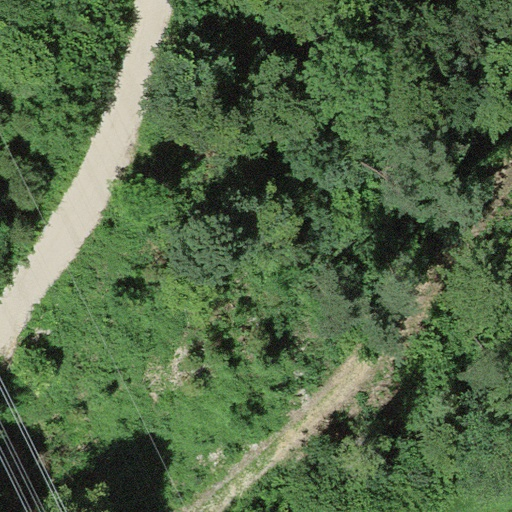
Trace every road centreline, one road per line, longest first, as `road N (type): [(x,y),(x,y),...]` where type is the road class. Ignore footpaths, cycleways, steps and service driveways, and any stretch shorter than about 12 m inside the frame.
road 1 (track): [(511,147),(339,398),(214,511)]
road 2 (track): [(0,327),(72,220),(116,130),(155,0)]
